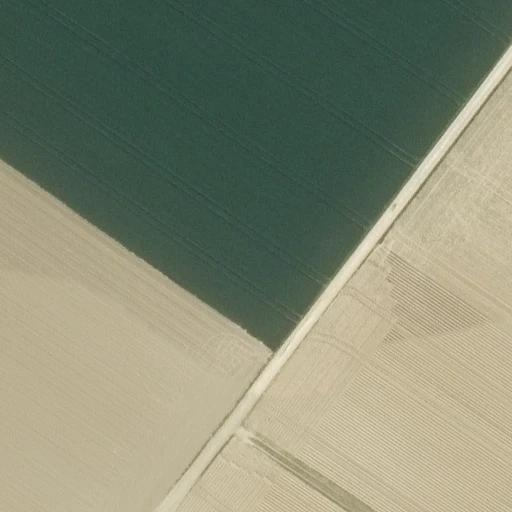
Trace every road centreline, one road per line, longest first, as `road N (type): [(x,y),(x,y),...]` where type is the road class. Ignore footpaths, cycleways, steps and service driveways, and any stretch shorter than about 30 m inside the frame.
road 1 (track): [(230,428),(511,63)]
road 2 (track): [(230,428),(353,511)]
